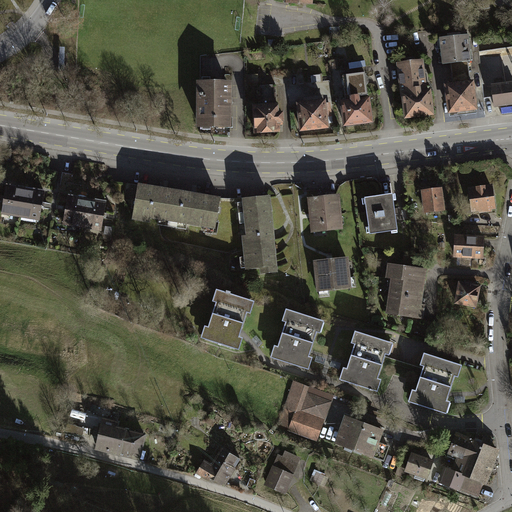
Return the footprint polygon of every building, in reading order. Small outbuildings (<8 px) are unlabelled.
[(439,39),(442,64),(449,63),(466,61),(468,61),(466,36),(439,39)] [(449,63),(451,85),(468,83),(466,61),(449,63)] [(402,95),(404,117),(430,113),(427,91),(418,93),(418,89),(423,88),(420,62),(396,65),(400,96),(402,95)] [(487,65),(492,106),(511,103),(511,92),(511,84),(511,83),(511,67),(511,62),(487,65)] [(349,98),(349,101),(366,99),(363,73),(340,76),(343,98),(349,98)] [(320,75),(311,76),(312,83),(323,82),(322,74),(320,75)] [(258,75),(246,76),(246,86),(258,85),(258,75)] [(447,111),(473,108),(470,83),(468,83),(451,85),(445,86),(447,111)] [(200,84),(200,126),(229,127),(228,84),(200,84)] [(257,86),(259,106),(277,105),(276,85),(257,86)] [(340,102),(343,125),(369,122),(366,99),(349,101),(340,102)] [(299,104),(301,130),(327,127),(324,102),(299,104)] [(254,107),(256,133),(279,132),(278,122),(283,122),(282,114),(278,114),(277,105),(259,106),(254,107)] [(12,164),(3,162),(1,171),(11,172),(12,164)] [(58,172),(47,170),(44,183),(56,185),(58,172)] [(73,175),(63,173),(60,186),(71,187),(73,175)] [(139,186),(133,219),(149,221),(150,217),(179,222),(183,193),(139,186)] [(6,187),(0,214),(20,218),(26,190),(6,187)] [(422,189),(425,212),(444,210),(441,189),(430,191),(430,188),(422,189)] [(469,191),(471,210),(497,207),(495,188),(469,191)] [(26,190),(20,218),(40,222),(46,194),(26,190)] [(183,193),(179,222),(215,228),(220,200),(183,193)] [(372,233),(398,230),(393,194),(365,198),(370,233),(372,233)] [(69,195),(64,224),(82,227),(87,200),(79,199),(79,197),(69,195)] [(310,199),(314,232),(341,229),(337,196),(310,199)] [(262,273),(277,272),(269,197),(244,200),(248,236),(243,237),(247,269),(261,267),(262,273)] [(87,200),(82,227),(101,230),(106,202),(96,200),(96,201),(87,200)] [(457,236),(454,258),(485,261),(487,239),(457,236)] [(350,258),(315,263),(318,294),(354,290),(350,258)] [(427,272),(388,267),(386,280),(391,281),(386,315),(424,321),(426,307),(422,306),(427,272)] [(460,283),(455,305),(477,310),(482,288),(460,283)] [(202,339),(233,349),(249,301),(218,291),(202,339)] [(272,359),(303,369),(318,320),(287,310),(272,359)] [(341,380),(372,390),(387,342),(356,332),(341,380)] [(412,403),(443,413),(459,364),(428,354),(412,403)] [(293,381),(276,424),(315,438),(321,422),(311,419),(322,392),(293,381)] [(335,445),(375,459),(385,429),(345,415),(335,445)] [(117,429),(119,423),(102,419),(101,425),(117,429)] [(117,429),(101,425),(94,452),(120,458),(121,457),(139,462),(146,436),(127,431),(117,429)] [(443,481),(478,495),(496,449),(490,447),(481,443),(470,439),(457,434),(448,457),(454,459),(456,455),(463,458),(462,462),(457,460),(453,471),(447,469),(443,481)] [(493,440),(484,436),(481,443),(490,447),(493,440)] [(233,475),(242,461),(221,449),(211,465),(204,461),(196,475),(209,483),(210,481),(225,488),(233,475)] [(273,467),(294,476),(301,459),(285,451),(283,457),(278,455),(273,467)] [(405,470),(424,477),(430,461),(410,454),(405,470)] [(273,467),(264,486),(285,496),(291,484),(294,476),(273,467)] [(325,475),(314,470),(310,481),(312,482),(312,483),(320,486),(325,475)] [(256,482),(250,479),(247,487),(253,489),(256,482)]
